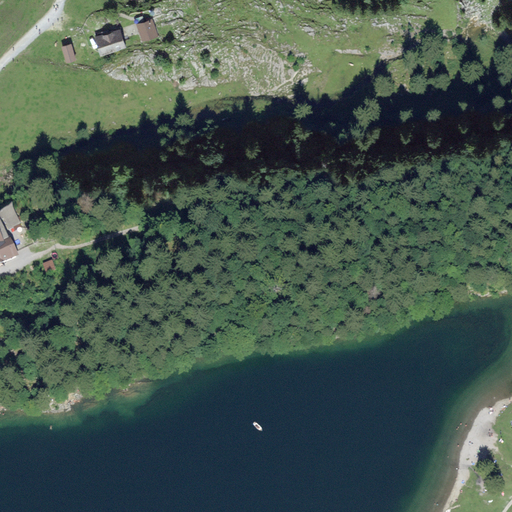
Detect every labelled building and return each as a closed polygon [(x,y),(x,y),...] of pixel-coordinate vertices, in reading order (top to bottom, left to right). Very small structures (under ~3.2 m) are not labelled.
[(154,19),(137,24),(142,40),(159,35),(154,19)] [(120,30),(94,37),(99,55),(125,48),(120,30)] [(71,42),(62,45),(67,61),(76,59),(71,42)] [(0,242),(0,266),(3,266),(21,257),(13,239),(1,245),(0,242)] [(49,269),(58,265),(55,257),(46,260),(49,269)]
